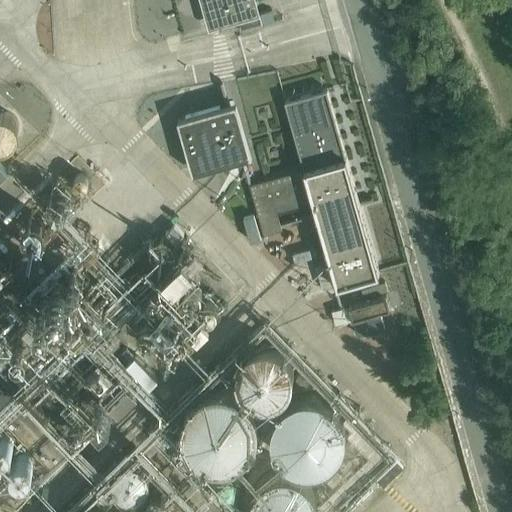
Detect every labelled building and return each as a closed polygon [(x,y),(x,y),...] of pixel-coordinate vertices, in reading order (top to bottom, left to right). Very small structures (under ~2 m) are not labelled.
[(201,0),(209,27),(261,13),(257,0),(201,0)] [(305,168),(251,182),(265,232),(283,227),(278,211),(315,200),(331,259),(337,282),(380,270),(328,86),(286,98),(305,168)] [(0,127),(23,121),(14,92),(0,95),(0,127)] [(237,100),(179,117),(194,171),(253,154),(237,100)] [(255,212),(244,215),(251,239),(262,236),(255,212)] [(184,254),(165,272),(176,283),(195,264),(184,254)] [(331,259),(315,263),(322,286),(337,282),(331,259)] [(387,294),(350,304),(353,317),(390,307),(387,294)] [(294,330),(248,322),(238,377),(284,385),(294,330)] [(243,387),(247,376),(198,361),(171,446),(190,452),(189,454),(242,471),(265,394),(243,387)] [(340,449),(353,397),(329,380),(294,371),(282,387),(265,457),(255,471),(250,494),(259,481),(251,511),(314,511),(321,503),(328,472),(332,467),(334,458),(340,449)] [(0,416),(0,451),(3,475),(38,470),(32,430),(14,432),(12,415),(0,416)]
